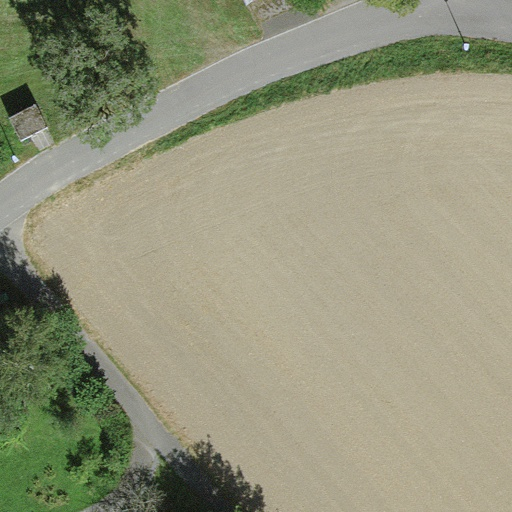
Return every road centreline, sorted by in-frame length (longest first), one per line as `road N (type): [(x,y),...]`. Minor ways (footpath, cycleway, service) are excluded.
road 1 (residential): [(0,199),(92,134),(428,4)]
road 2 (track): [(0,244),(228,511)]
